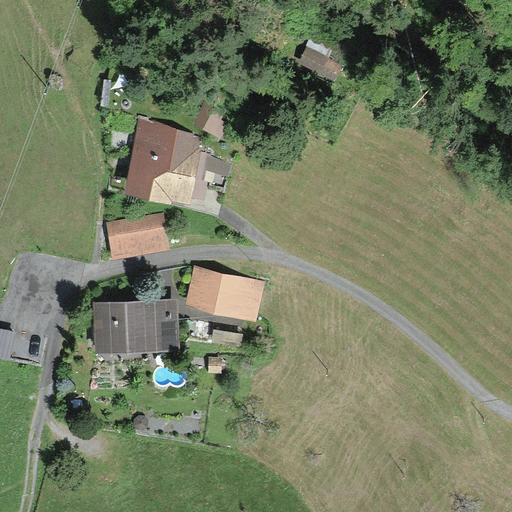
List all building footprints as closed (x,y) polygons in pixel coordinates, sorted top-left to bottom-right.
[(338,64),(308,50),(302,62),(332,76),(338,64)] [(220,110),(207,103),(197,121),(219,133),(224,123),(215,118),(220,110)] [(122,204),(170,212),(171,207),(189,211),(203,132),(137,120),(122,204)] [(168,252),(160,213),(103,224),(111,263),(168,252)] [(264,281),(193,267),(184,311),(255,325),(264,281)] [(175,301),(90,306),(94,360),(178,355),(175,301)] [(222,360),(206,359),(205,376),(221,377),(222,360)]
